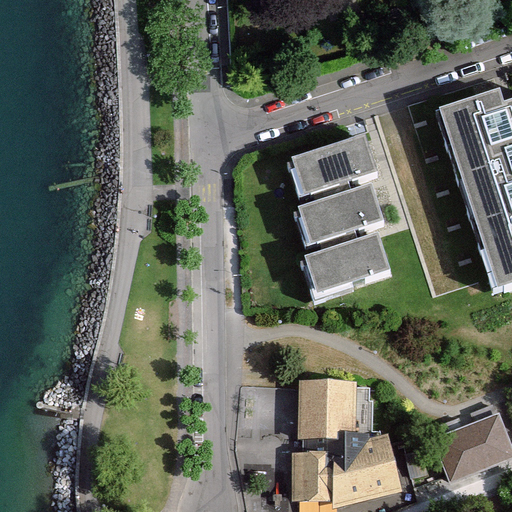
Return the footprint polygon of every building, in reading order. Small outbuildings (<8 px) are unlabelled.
[(511,102),(448,124),(508,305),(511,303),(511,102)] [(296,164),(304,197),(378,178),(369,145),(296,164)] [(301,212),(311,249),(386,229),(375,191),(301,212)] [(304,265),(317,303),(393,277),(380,239),(304,265)] [(301,386),(300,447),(359,447),(360,386),(301,386)] [(511,456),(500,418),(433,440),(448,485),(511,464),(511,456)] [(390,439),(359,447),(300,447),(299,507),(358,508),(405,492),(390,439)]
